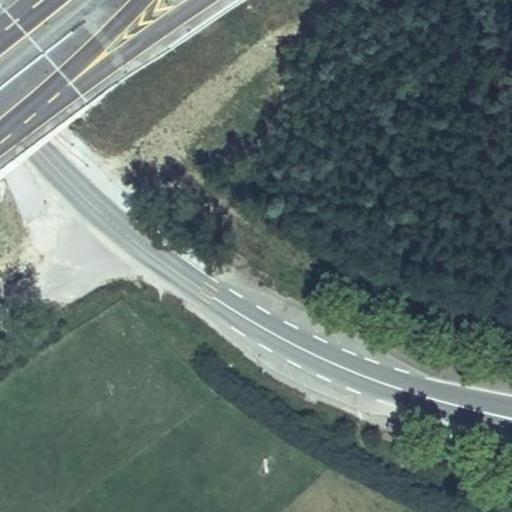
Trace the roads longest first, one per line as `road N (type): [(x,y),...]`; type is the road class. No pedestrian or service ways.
road 1 (secondary): [(0,103),(125,232),(201,289),(291,345),(434,402)]
road 2 (motorway): [(65,67),(197,0)]
